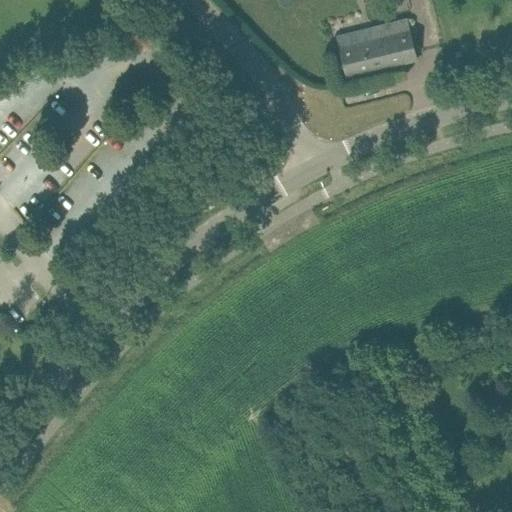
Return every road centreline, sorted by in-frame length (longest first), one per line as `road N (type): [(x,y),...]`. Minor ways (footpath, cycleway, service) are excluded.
road 1 (tertiary): [(0,445),(116,309),(207,232),(316,161)]
road 2 (tertiary): [(316,161),(511,96)]
road 3 (unclassified): [(316,161),(262,73),(193,0)]
